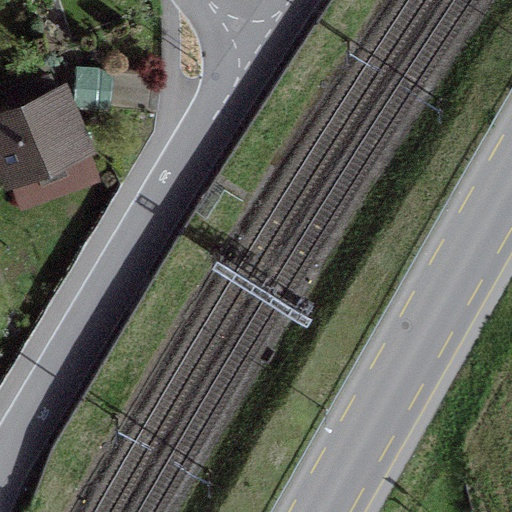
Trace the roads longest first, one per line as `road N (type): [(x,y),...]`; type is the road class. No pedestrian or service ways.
road 1 (residential): [(257,48),(0,478)]
road 2 (unclassified): [(511,185),(325,511)]
